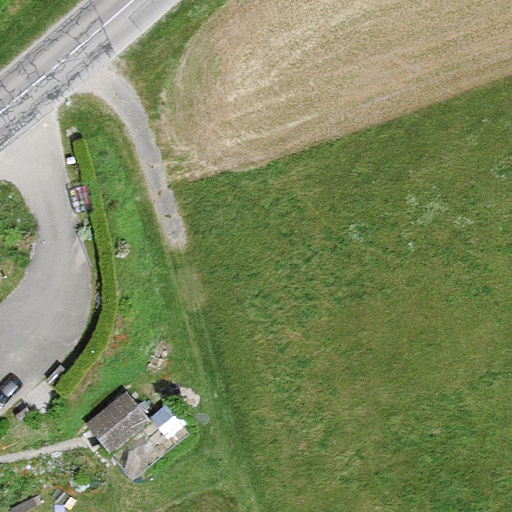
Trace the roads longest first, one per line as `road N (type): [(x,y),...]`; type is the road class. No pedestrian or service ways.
road 1 (unknown): [(0,357),(55,297),(68,241),(53,183),(5,107)]
road 2 (tertiary): [(0,112),(133,0)]
